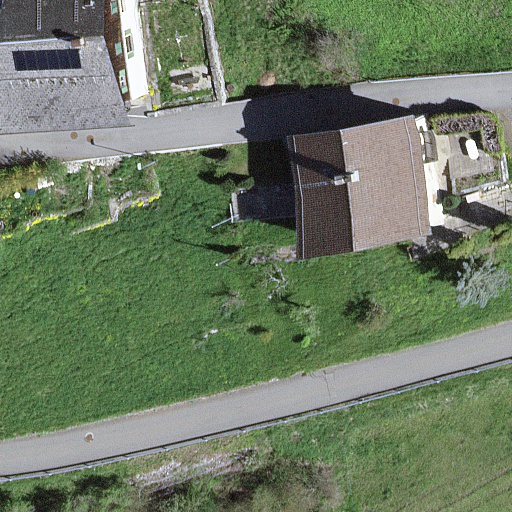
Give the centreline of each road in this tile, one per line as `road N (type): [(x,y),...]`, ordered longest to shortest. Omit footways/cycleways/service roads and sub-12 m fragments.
road 1 (unclassified): [(511,337),(0,458)]
road 2 (residential): [(511,86),(85,138),(0,130)]
